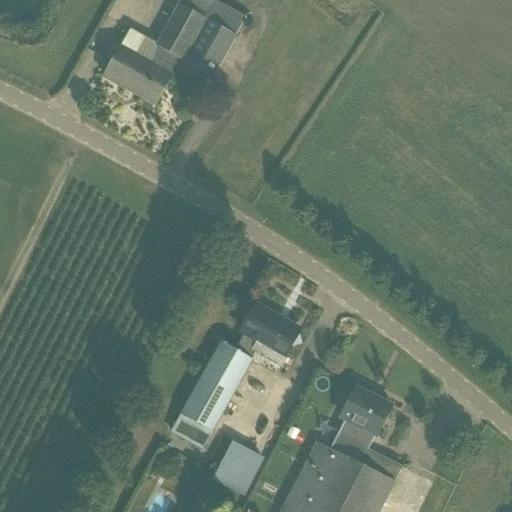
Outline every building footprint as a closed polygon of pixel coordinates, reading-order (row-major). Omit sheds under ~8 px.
[(104,78),(156,106),(173,75),(171,75),(178,61),(214,80),(246,20),(209,0),(183,0),(180,6),(179,6),(157,45),(160,47),(152,64),(121,47),(104,78)] [(236,352),(252,361),(255,355),(279,369),(291,348),(302,345),(299,334),(301,331),(256,306),(240,335),(244,338),(236,352)] [(254,362),(252,361),(236,352),(221,343),(170,435),(203,453),(254,362)] [(375,440),(392,408),(356,389),(341,418),(345,421),(330,450),(317,443),(281,511),(380,511),(402,469),(368,451),(374,439),(375,440)] [(215,483),(248,496),(264,455),(232,443),(215,483)]
